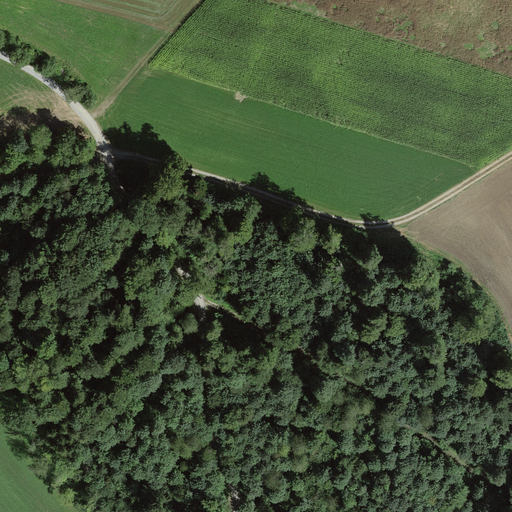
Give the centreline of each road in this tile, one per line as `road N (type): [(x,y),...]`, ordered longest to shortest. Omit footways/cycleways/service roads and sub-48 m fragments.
road 1 (track): [(0,53),(61,91),(89,122),(124,200),(193,285),(205,404),(245,511)]
road 2 (track): [(0,175),(124,155),(327,218),(378,225),(411,215),(511,153)]
road 3 (track): [(200,303),(301,348),(511,494)]
